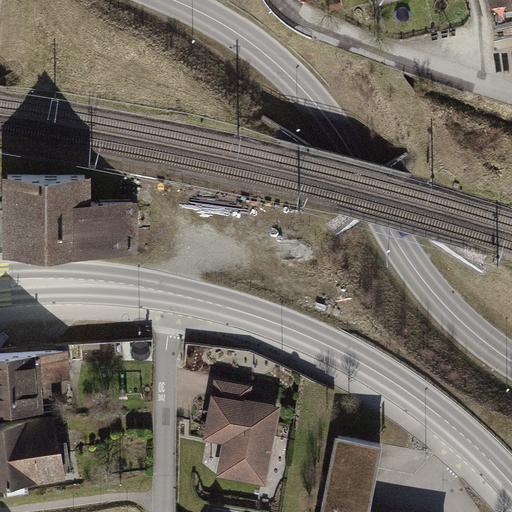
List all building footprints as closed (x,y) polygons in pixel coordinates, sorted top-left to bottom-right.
[(391,0),(394,10),(430,0),(391,0)] [(511,0),(496,0),(503,24),(511,22),(511,0)] [(102,176),(17,178),(19,256),(144,253),(143,201),(103,202),(102,176)] [(47,352),(0,355),(0,416),(51,413),(47,352)] [(255,386),(219,380),(207,442),(228,445),(223,475),(270,484),(284,408),(252,402),(255,386)] [(67,420),(0,427),(0,490),(74,481),(67,420)] [(396,445),(345,435),(329,511),(390,511),(382,510),(396,445)]
